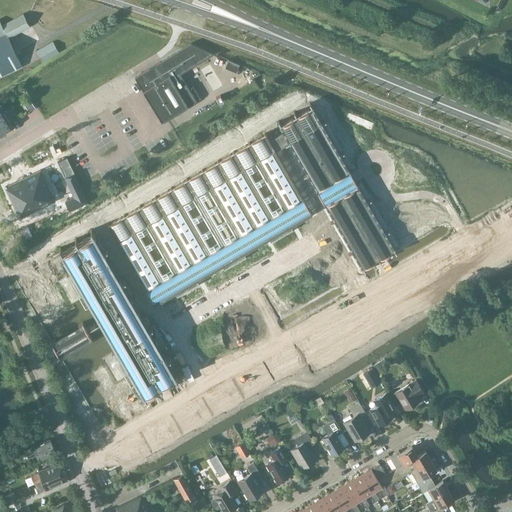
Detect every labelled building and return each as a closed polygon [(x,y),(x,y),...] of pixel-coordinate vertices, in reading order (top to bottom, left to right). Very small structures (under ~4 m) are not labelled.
[(0,76),(22,66),(12,44),(14,43),(11,36),(29,26),(23,14),(2,25),(6,34),(0,36),(0,76)] [(37,51),(43,62),(59,52),(52,41),(37,51)] [(180,74),(214,53),(191,43),(134,77),(162,122),(197,101),(180,74)] [(27,111),(14,116),(18,125),(38,117),(30,98),(23,101),(27,111)] [(0,134),(0,135),(1,136),(2,135),(1,134),(4,132),(5,133),(6,132),(5,132),(12,127),(13,128),(14,127),(13,127),(9,121),(11,120),(6,111),(4,112),(0,106),(0,105),(0,106),(0,104),(0,134)] [(269,140),(266,136),(267,135),(265,133),(107,225),(114,237),(100,245),(93,233),(60,252),(72,273),(69,275),(82,298),(86,296),(99,319),(85,327),(90,336),(104,328),(117,351),(114,353),(127,376),(131,374),(143,395),(176,375),(146,324),(149,322),(144,314),(141,316),(137,308),(150,300),(153,305),(175,293),(177,296),(199,283),(197,280),(222,266),(224,269),(246,256),(244,253),(268,239),(270,242),(293,229),(291,226),(312,214),(309,209),(323,201),(362,268),(395,249),(312,106),(279,126),(280,128),(281,127),(283,132),(269,140)] [(67,157),(57,162),(65,178),(74,173),(67,157)] [(50,165),(41,169),(57,204),(49,208),(53,218),(71,209),(50,165)] [(40,170),(5,187),(20,217),(55,201),(40,170)] [(363,373),(372,387),(380,382),(372,368),(363,373)] [(416,379),(395,392),(405,409),(419,401),(417,396),(424,392),(416,379)] [(344,388),(348,401),(353,399),(350,387),(344,388)] [(377,405),(370,409),(379,425),(392,417),(390,413),(395,410),(385,394),(374,400),(377,405)] [(354,416),(344,422),(355,441),(369,432),(360,417),(366,413),(359,401),(348,407),(354,416)] [(330,434),(322,438),(332,455),(344,448),(337,436),(342,432),(332,414),(328,417),(329,419),(323,423),(330,434)] [(298,446),(291,450),(302,468),(316,460),(308,447),(314,444),(307,431),(294,438),(298,446)] [(269,445),(278,440),(274,433),(265,438),(269,445)] [(148,456),(135,435),(127,440),(139,461),(148,456)] [(50,439),(25,451),(28,458),(35,454),(38,461),(56,452),(50,439)] [(134,464),(122,442),(113,447),(126,469),(134,464)] [(243,442),(235,447),(243,461),(251,456),(243,442)] [(417,456),(412,446),(400,453),(399,450),(389,456),(397,468),(406,463),(417,456)] [(274,460),(266,464),(277,483),(289,476),(282,463),(287,459),(280,447),(271,453),(274,460)] [(416,469),(431,460),(426,451),(417,456),(406,463),(407,466),(413,464),(416,469)] [(214,476),(224,473),(220,457),(210,459),(214,476)] [(420,487),(432,480),(429,475),(437,470),(431,460),(416,469),(411,472),(420,487)] [(34,484),(38,493),(68,479),(60,461),(38,471),(39,473),(31,476),(34,484)] [(251,473),(238,481),(249,500),(263,491),(255,478),(261,475),(253,462),(247,466),(251,473)] [(362,474),(377,500),(379,499),(375,492),(380,489),(386,495),(389,493),(385,486),(383,487),(379,481),(382,480),(381,479),(386,475),(379,464),(362,474)] [(182,474),(173,479),(185,500),(188,505),(197,500),(194,495),(182,474)] [(376,501),(377,500),(362,474),(352,480),(367,506),(369,505),(365,498),(370,495),(376,501)] [(366,507),(367,506),(352,480),(342,486),(357,511),(360,511),(355,504),(361,501),(366,507)] [(428,489),(435,485),(432,480),(420,487),(423,492),(428,489)] [(434,499),(449,490),(443,480),(435,485),(428,489),(434,499)] [(230,481),(220,487),(222,491),(214,496),(215,497),(211,499),(211,502),(215,509),(217,509),(221,507),(224,511),(228,511),(237,507),(230,495),(236,491),(230,481)] [(355,511),(357,511),(342,486),(332,492),(344,511),(347,511),(346,510),(351,507),(355,511)] [(449,490),(434,499),(439,508),(454,500),(449,490)] [(3,497),(10,511),(21,507),(14,492),(3,497)] [(344,511),(332,492),(322,498),(330,511),(344,511)] [(117,511),(150,511),(142,495),(116,507),(117,511)] [(330,511),(322,498),(312,504),(317,511),(330,511)]
